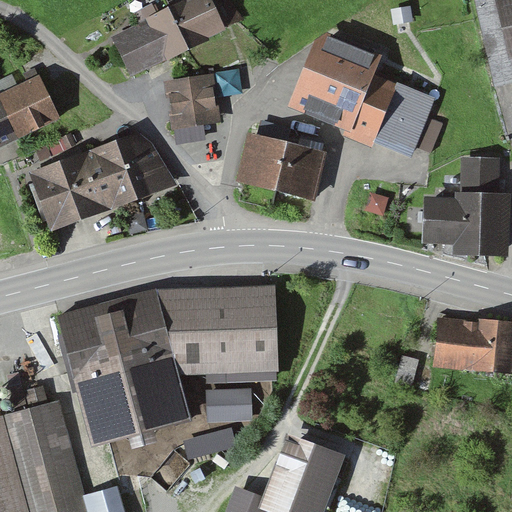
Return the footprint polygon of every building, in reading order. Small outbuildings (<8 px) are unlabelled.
[(220,0),(184,0),(108,39),(128,78),(233,25),(220,0)] [(511,0),(492,0),(504,57),(511,54),(511,0)] [(434,100),(316,54),(292,116),(410,161),(434,100)] [(165,84),(172,133),(222,126),(214,76),(165,84)] [(36,80),(0,94),(0,145),(54,124),(36,80)] [(142,130),(27,175),(49,231),(164,186),(142,130)] [(326,155),(248,135),(236,182),(314,202),(326,155)] [(453,200),(425,198),(422,244),(451,246),(451,253),(504,256),(508,196),(453,193),(453,200)] [(172,375),(274,369),(270,290),(152,293),(172,375)] [(152,293),(54,317),(87,448),(184,424),(172,375),(152,293)] [(511,326),(438,318),(433,365),(511,373),(511,326)] [(210,384),(210,423),(258,423),(259,384),(210,384)] [(57,405),(0,420),(0,511),(117,511),(112,491),(83,499),(57,405)] [(239,452),(238,430),(188,434),(189,455),(239,452)] [(258,498),(236,490),(227,511),(316,511),(339,455),(284,434),(258,498)]
